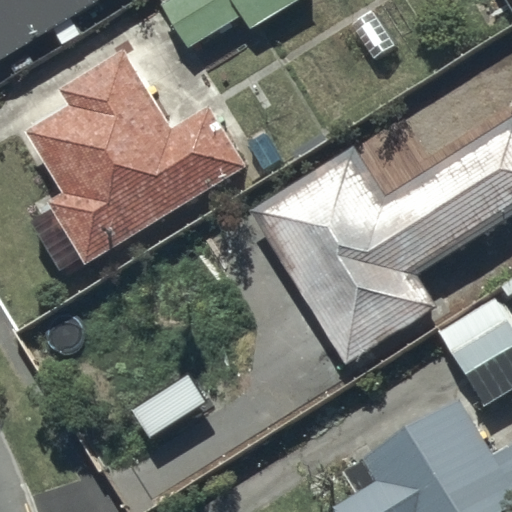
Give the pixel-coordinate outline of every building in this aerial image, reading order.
[(0,0),(0,62),(100,0),(0,0)] [(171,0),(199,46),(250,14),(255,23),(293,0),(171,0)] [(76,104),(35,127),(71,188),(55,197),(61,207),(37,220),(65,270),(91,255),(94,259),(252,168),(214,101),(175,123),(131,47),(65,85),(76,104)] [(215,241),(228,268),(247,306),(228,316),(248,356),(270,345),(284,374),(386,323),(380,311),(412,295),(392,257),(351,278),(322,218),(283,237),(271,213),(215,241)] [(511,308),(503,293),(449,324),(475,369),(511,347),(511,308)] [(511,451),(508,455),(470,398),(356,475),(362,485),(341,500),(348,511),(505,511),(511,508),(511,451)] [(154,414),(112,442),(140,484),(182,457),(154,414)]
